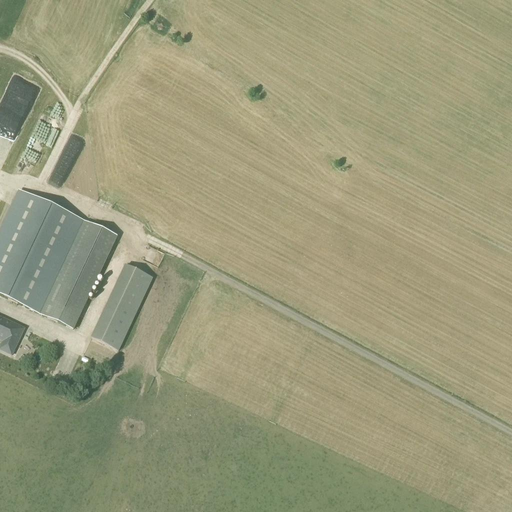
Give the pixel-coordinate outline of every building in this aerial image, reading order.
[(42,116),(33,137),(55,146),(64,125),(42,116)] [(0,142),(0,151),(8,152),(9,143),(0,142)] [(20,193),(0,235),(0,296),(73,331),(117,239),(20,193)] [(118,353),(152,280),(124,267),(90,340),(118,353)] [(3,324),(0,322),(0,341),(3,343),(0,349),(0,351),(12,357),(20,340),(10,336),(15,326),(5,321),(3,324)]
